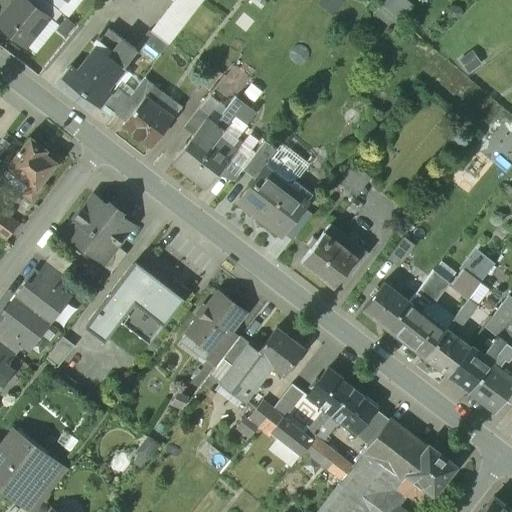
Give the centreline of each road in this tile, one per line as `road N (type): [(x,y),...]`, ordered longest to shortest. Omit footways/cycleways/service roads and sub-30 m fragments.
road 1 (residential): [(499,463),(101,154)]
road 2 (residential): [(0,75),(101,154)]
